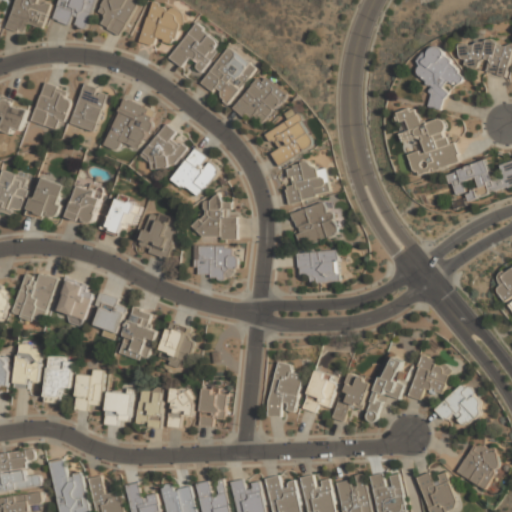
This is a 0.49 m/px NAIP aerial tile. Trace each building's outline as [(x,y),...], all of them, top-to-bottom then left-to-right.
[(46,28),(53,1),(48,0),(16,0),(9,29),(26,32),(28,24),(46,28)] [(61,0),(54,19),(86,31),(97,0),(61,0)] [(103,26),(124,36),(140,0),(105,0),(100,12),(108,15),(103,26)] [(141,41),(157,46),(160,39),(176,44),(187,12),(154,1),(141,41)] [(171,58),(185,68),(189,62),(204,72),(225,44),(196,23),(171,58)] [(510,77),(511,67),(511,47),(464,37),(459,62),(486,68),(485,72),(510,77)] [(467,77),(437,43),(417,61),(423,67),(416,72),(436,95),(430,101),(437,110),(456,93),(452,89),(467,77)] [(203,84),(231,105),(259,67),(231,46),(203,84)] [(290,96),(265,73),(234,106),(252,123),(257,117),(264,124),(290,96)] [(62,131),(72,100),(66,98),(69,89),(45,82),(33,123),(62,131)] [(109,90),(84,83),(72,124),(97,131),(109,90)] [(32,105),(2,96),(0,102),(0,119),(5,121),(2,130),(15,134),(16,129),(24,131),(32,105)] [(158,110),(125,97),(106,144),(119,150),(122,142),(142,150),(158,110)] [(417,177),(461,163),(446,117),(423,124),(418,107),(401,112),(409,137),(414,135),(419,150),(410,153),(417,177)] [(266,133),(275,149),(272,151),(280,165),(319,144),(303,113),(266,133)] [(173,138),(178,132),(168,124),(142,155),(166,175),(187,149),(173,138)] [(173,179),(201,199),(224,167),(196,147),(173,179)] [(292,204),(333,193),(328,176),(320,178),(314,159),(290,166),(295,183),(286,185),(292,204)] [(511,187),(511,161),(500,165),(502,174),(495,176),(490,160),(447,173),(457,204),(511,187)] [(22,213),(32,178),(2,170),(0,176),(0,215),(9,218),(11,210),(22,213)] [(29,211),(58,222),(71,187),(42,176),(29,211)] [(94,225),(105,194),(80,185),(68,216),(94,225)] [(124,235),(127,226),(135,228),(144,202),(118,194),(107,230),(124,235)] [(239,237),(239,214),(234,214),(234,202),(223,202),(223,197),(205,197),(205,218),(195,218),(195,237),(239,237)] [(340,233),(331,201),(291,212),(300,245),(340,233)] [(140,249),(170,258),(182,220),(153,210),(140,249)] [(238,246),(195,245),(194,268),(204,268),(204,279),(238,280),(238,246)] [(299,252),(300,274),(311,273),(311,284),(342,281),(340,249),(299,252)] [(511,267),(497,277),(503,286),(497,290),(511,312),(511,267)] [(59,278),(42,273),(40,280),(26,276),(15,315),(45,324),(59,278)] [(85,323),(97,288),(70,278),(57,313),(85,323)] [(0,325),(3,326),(14,292),(0,287),(0,325)] [(103,335),(120,340),(131,302),(102,294),(93,322),(105,326),(103,335)] [(125,355),(153,359),(158,328),(154,327),(156,312),(132,309),(125,355)] [(161,355),(170,358),(168,362),(186,368),(199,332),(172,323),(161,355)] [(41,382),(46,347),(21,343),(15,387),(31,389),(32,381),(41,382)] [(370,410),(381,414),(389,395),(400,399),(407,382),(398,379),(405,360),(391,355),(370,410)] [(445,396),(455,366),(424,355),(410,395),(429,401),(432,391),(445,396)] [(62,403),(64,386),(73,387),(76,358),(50,356),(46,402),(62,403)] [(0,391),(10,392),(14,361),(0,359),(0,391)] [(298,410),(304,376),(294,374),(296,364),(277,361),(268,415),(283,418),(285,408),(298,410)] [(77,408),(92,410),(93,401),(103,402),(106,371),(81,368),(77,408)] [(305,408),(320,412),(322,404),(331,407),(341,378),(317,370),(305,408)] [(373,379),(349,372),(336,417),(348,421),(351,411),(363,414),(373,379)] [(455,415),(468,427),(489,406),(465,381),(437,409),(449,421),(455,415)] [(139,426),(163,428),(166,389),(142,387),(139,426)] [(184,417),(196,418),(198,389),(173,387),(170,426),(183,427),(184,417)] [(215,425),(215,418),(228,418),(229,389),(203,388),(202,425),(215,425)] [(134,393),(109,391),(107,425),(131,427),(134,393)] [(487,488),(504,455),(477,441),(459,473),(487,488)] [(0,491),(43,487),(42,474),(31,475),(29,460),(37,459),(36,449),(0,453),(0,491)] [(51,461),(61,511),(92,511),(84,472),(70,475),(67,458),(51,461)] [(409,511),(402,472),(389,474),(389,473),(372,476),(378,511),(409,511)] [(431,511),(463,511),(450,474),(438,478),(436,472),(420,477),(431,511)] [(374,511),(366,473),(354,476),(354,477),(338,481),(344,511),(374,511)] [(303,511),(298,481),(286,483),(284,475),(267,478),(273,511),(303,511)] [(308,511),(337,511),(333,481),(315,483),(314,475),(303,477),(308,511)] [(126,511),(121,485),(106,488),(104,476),(91,478),(97,511),(126,511)] [(203,511),(232,511),(225,478),(198,484),(203,511)] [(237,511),(267,511),(263,482),(248,484),(247,479),(233,481),(237,511)] [(128,485),(132,511),(162,511),(159,491),(144,494),(142,482),(128,485)] [(168,511),(196,511),(192,483),(164,487),(168,511)] [(0,497),(0,511),(33,511),(33,504),(44,503),(43,492),(0,497)]
